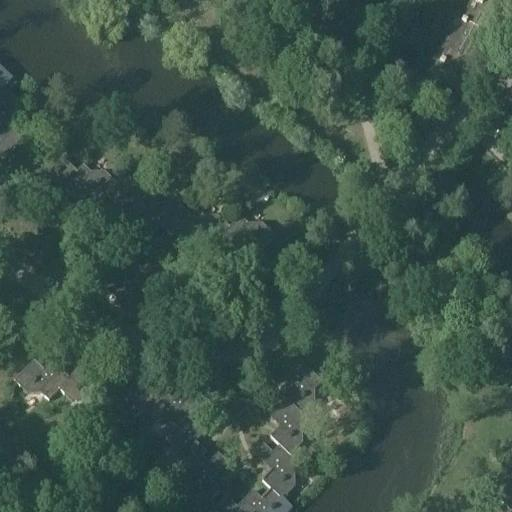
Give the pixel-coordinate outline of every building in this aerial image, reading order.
[(511,0),(482,0),(479,6),(478,10),(474,17),(468,14),(463,25),(462,28),(458,36),(452,33),(441,54),(446,57),(441,64),(440,68),(465,81),(472,69),(470,68),(485,39),(490,41),(502,20),(506,23),(511,11),(511,0)] [(0,92),(3,90),(3,91),(12,82),(0,69),(0,92)] [(0,142),(2,144),(2,145),(13,134),(24,123),(16,116),(16,102),(3,91),(3,90),(0,92),(0,142)] [(511,115),(511,108),(492,128),(505,140),(511,140),(511,115)] [(0,177),(12,189),(23,178),(33,167),(33,166),(26,160),(26,146),(13,134),(2,145),(2,144),(0,146),(0,154),(1,154),(7,160),(0,166),(0,177)] [(23,178),(40,194),(52,181),(58,187),(54,191),(59,195),(63,190),(62,190),(77,174),(65,162),(51,163),(43,155),(33,166),(33,167),(23,178)] [(83,168),(77,174),(62,190),(63,190),(80,206),(92,194),(98,200),(94,203),(98,207),(107,198),(117,187),(117,186),(105,175),(91,175),(83,168)] [(125,177),(117,186),(117,187),(107,198),(110,201),(114,197),(120,203),(108,216),(125,233),(136,222),(135,222),(146,210),(139,204),(139,190),(125,177)] [(135,222),(136,222),(153,238),(165,225),(171,231),(167,235),(171,239),(176,234),(175,234),(190,218),(178,206),(164,206),(156,199),(146,210),(135,222)] [(196,211),(190,218),(175,234),(176,234),(192,250),(205,237),(211,243),(207,247),(211,251),(220,242),(219,241),(230,230),(217,218),(204,219),(196,211)] [(227,248),(218,258),(227,267),(237,258),(249,245),(255,251),(251,255),(255,259),(275,239),(262,226),(248,226),(240,219),(230,230),(219,241),(220,242),(227,248)] [(28,369),(14,383),(27,396),(41,396),(49,403),(59,392),(69,380),(57,369),(52,364),(47,369),(40,377),(34,371),(36,369),(37,367),(33,363),(28,369)] [(286,396),(282,400),(287,404),(303,419),(303,418),(315,406),(314,392),(322,384),(306,369),(300,363),(294,369),(283,381),(296,393),(290,399),(286,396)] [(77,371),(69,380),(59,392),(71,404),(85,403),(93,411),(99,404),(98,404),(113,388),(96,372),(84,385),(78,379),(81,375),(77,371)] [(153,401),(153,400),(136,384),(124,397),(118,391),(121,387),(117,383),(113,388),(98,404),(99,404),(111,416),(125,416),(133,423),(143,412),(153,401)] [(153,401),(143,412),(155,424),(157,424),(169,424),(176,430),(187,419),(187,420),(198,409),(180,392),(168,405),(162,399),(166,395),(161,391),(153,400),(153,401)] [(274,436),(270,440),(279,448),(290,459),(291,458),(303,446),(302,432),(309,424),(303,418),(303,419),(287,404),(271,421),(274,424),(283,433),(277,439),(274,436)] [(176,430),(166,441),(173,448),(173,462),(186,474),(201,459),(202,459),(206,455),(202,451),(198,454),(192,448),(204,436),(192,424),(187,420),(187,419),(176,430)] [(263,446),(253,456),(263,465),(276,477),(270,483),(266,480),(262,484),(271,493),(271,492),(283,503),(283,502),(295,490),(294,476),(302,469),(291,458),(290,459),(279,448),(272,455),(263,446)] [(186,474),(180,480),(187,488),(188,501),(198,511),(201,511),(210,504),(220,494),(216,490),(212,494),(206,488),(218,475),(227,466),(217,456),(208,466),(202,459),(201,459),(186,474)] [(511,511),(511,478),(509,482),(509,496),(502,504),(509,511),(511,511)] [(271,492),(271,493),(268,496),(272,499),(266,505),(253,493),(237,510),(238,511),(290,511),(292,511),(283,502),(283,503),(271,492)] [(225,511),(218,511),(210,504),(201,511),(238,511),(237,510),(228,501),(224,506),(228,509),(225,511)]
